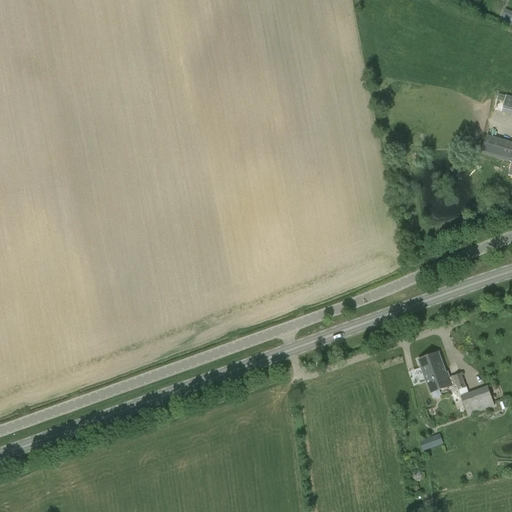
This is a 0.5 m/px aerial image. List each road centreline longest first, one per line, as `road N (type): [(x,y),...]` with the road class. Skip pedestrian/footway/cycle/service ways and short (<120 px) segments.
road 1 (unclassified): [(0,434),(511,237)]
road 2 (secondary): [(0,455),(511,273)]
